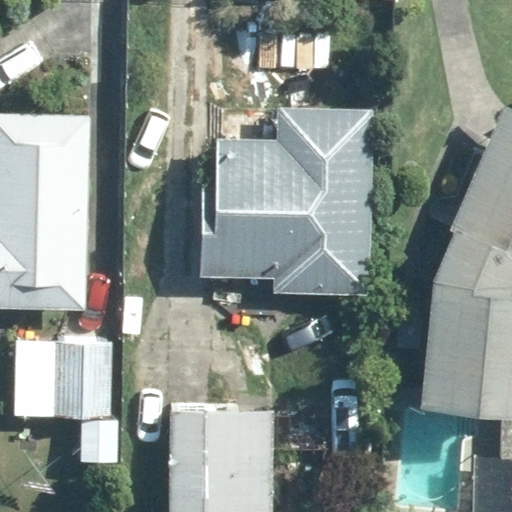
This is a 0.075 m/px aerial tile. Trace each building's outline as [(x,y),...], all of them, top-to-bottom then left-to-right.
[(369,291),(370,100),(277,99),(277,136),(211,136),(210,274),(270,275),(269,290),(369,291)] [(511,106),(500,101),(428,280),(421,403),(511,408),(511,106)] [(87,111),(0,108),(0,304),(83,306),(87,111)] [(110,338),(13,335),(11,413),(108,416),(110,338)] [(268,511),(273,406),(168,402),(163,511),(268,511)]
